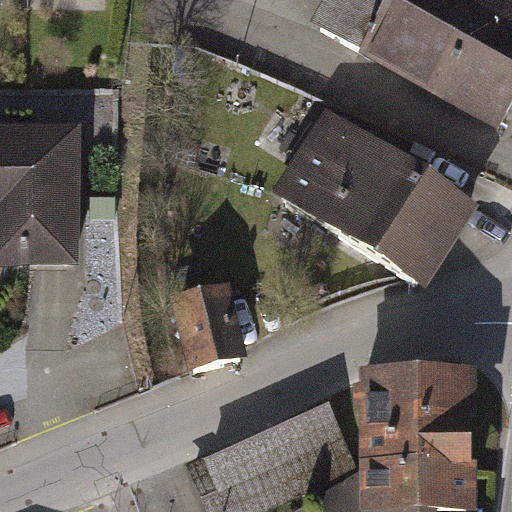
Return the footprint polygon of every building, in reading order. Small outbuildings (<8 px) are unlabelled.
[(497,138),(511,110),(511,14),(485,0),(329,0),(313,32),(364,59),(360,66),(497,138)] [(483,207),(332,117),(282,201),(432,291),(483,207)] [(79,133),(0,133),(0,273),(80,273),(79,133)] [(238,292),(179,305),(196,380),(255,366),(238,292)] [(481,380),(366,381),(366,396),(359,396),(359,420),(365,420),(365,472),(479,471),(478,432),(482,432),(481,380)] [(327,412),(188,472),(205,511),(270,511),(355,475),(327,412)] [(483,511),(484,471),(479,471),(365,472),(365,511),(483,511)] [(327,511),(365,511),(365,472),(327,498),(327,511)]
